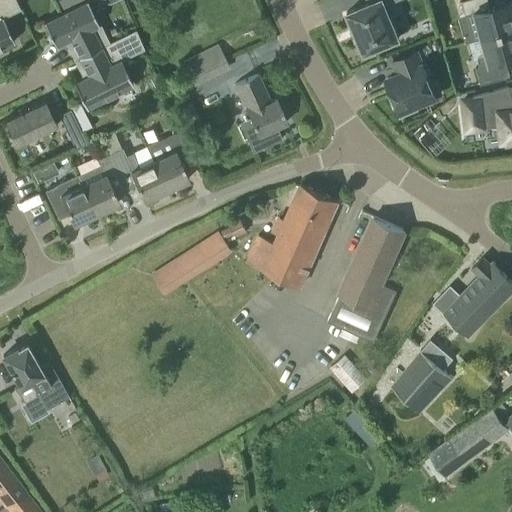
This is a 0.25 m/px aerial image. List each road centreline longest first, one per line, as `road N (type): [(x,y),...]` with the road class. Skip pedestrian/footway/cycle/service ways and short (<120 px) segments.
road 1 (residential): [(43,276),(365,142)]
road 2 (residential): [(365,142),(324,86),(283,0)]
road 3 (residential): [(460,214),(389,172),(365,142)]
